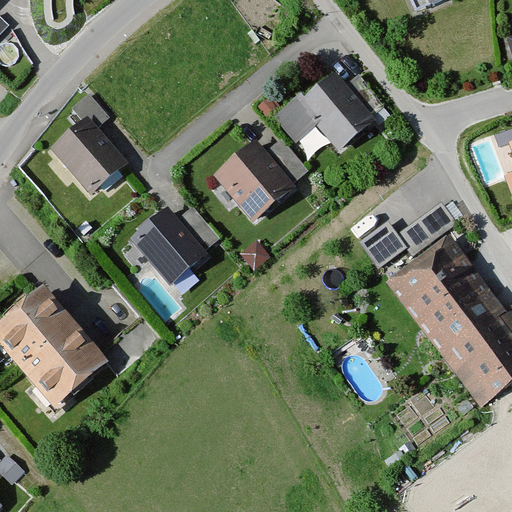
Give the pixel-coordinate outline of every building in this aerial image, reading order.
[(456,0),(408,0),(417,18),(456,0)] [(377,127),(337,80),(307,105),(301,98),(274,122),(295,147),(315,130),(340,158),(377,127)] [(71,115),(83,127),(53,154),(93,198),(129,166),(97,131),(108,121),(88,99),(71,115)] [(305,177),(280,146),(266,157),(258,147),(216,181),(252,226),(295,192),(292,188),(305,177)] [(400,230),(412,248),(456,219),(443,200),(400,230)] [(177,221),(170,212),(133,242),(170,288),(208,258),(204,252),(217,241),(191,210),(177,221)] [(361,236),(378,262),(407,244),(390,217),(361,236)] [(511,319),(450,238),(386,287),(479,409),(511,383),(511,319)] [(109,366),(49,291),(0,330),(0,344),(53,411),(109,366)] [(153,343),(137,325),(106,354),(122,372),(153,343)] [(21,476),(7,462),(0,468),(0,479),(9,489),(21,476)]
